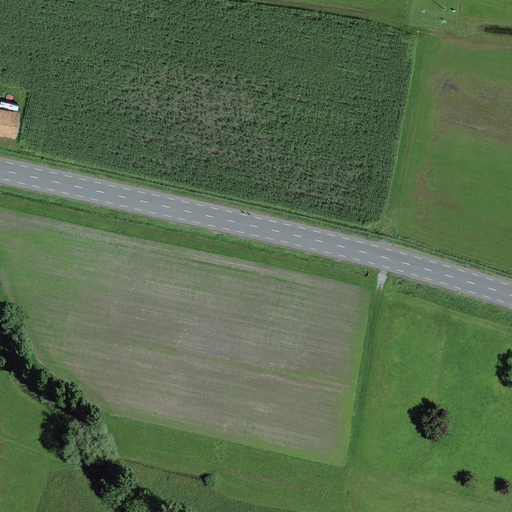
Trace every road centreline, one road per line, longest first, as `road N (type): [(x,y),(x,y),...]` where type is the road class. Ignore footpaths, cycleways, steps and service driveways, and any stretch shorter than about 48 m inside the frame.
road 1 (primary): [(0,169),(386,257),(511,295)]
road 2 (track): [(511,38),(223,0)]
